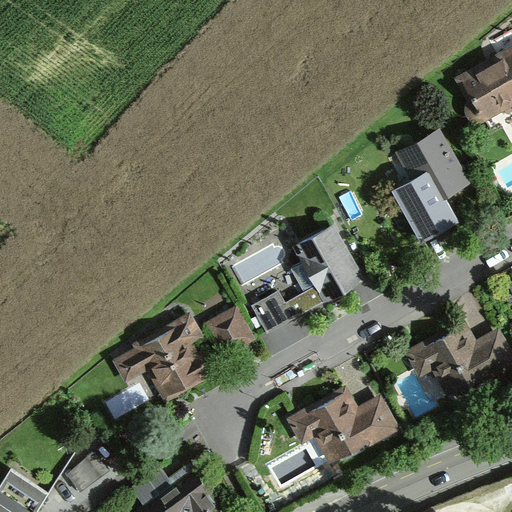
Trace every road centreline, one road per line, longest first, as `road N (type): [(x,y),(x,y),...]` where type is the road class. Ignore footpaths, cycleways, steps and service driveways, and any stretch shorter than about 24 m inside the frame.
road 1 (residential): [(222,427),(226,402),(511,231)]
road 2 (tertiary): [(348,511),(511,441)]
